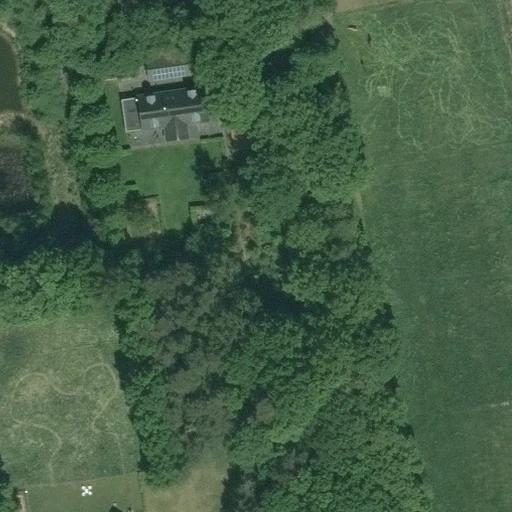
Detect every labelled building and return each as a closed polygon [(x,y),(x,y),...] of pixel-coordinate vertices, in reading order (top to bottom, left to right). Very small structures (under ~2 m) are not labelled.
[(216,72),(213,52),(140,62),(143,82),(197,74),(216,72)] [(166,141),(188,138),(186,124),(208,121),(203,89),(138,98),(143,130),(165,127),(166,141)] [(243,198),(264,195),(260,171),(240,174),(243,198)] [(248,212),(216,214),(217,226),(249,224),(248,212)] [(133,267),(106,268),(107,282),(133,281),(133,267)] [(342,401),(337,357),(312,360),(317,404),(342,401)]
